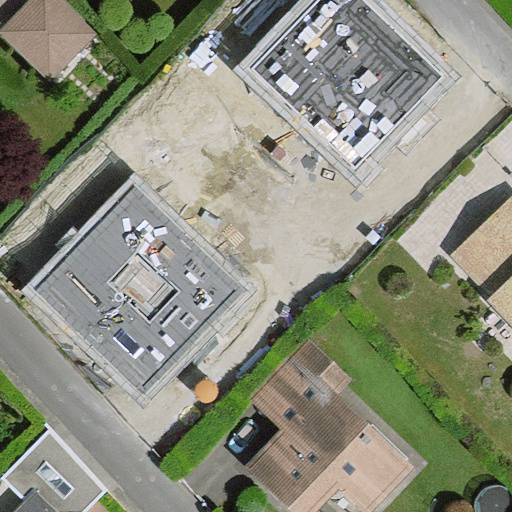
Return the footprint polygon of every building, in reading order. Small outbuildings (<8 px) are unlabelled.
[(94,37),(57,0),(37,0),(6,33),(51,78),(94,37)] [(371,0),(298,0),(236,66),(348,172),(446,71),(371,0)] [(139,173),(31,283),(149,398),(257,287),(139,173)] [(511,291),(511,290),(511,207),(469,249),(511,291)] [(511,290),(511,291),(503,299),(511,307),(511,290)] [(253,401),(290,436),(330,395),(347,379),(309,341),(253,401)] [(290,436),(260,467),(303,509),(337,474),(369,505),(405,468),(330,395),(290,436)]
